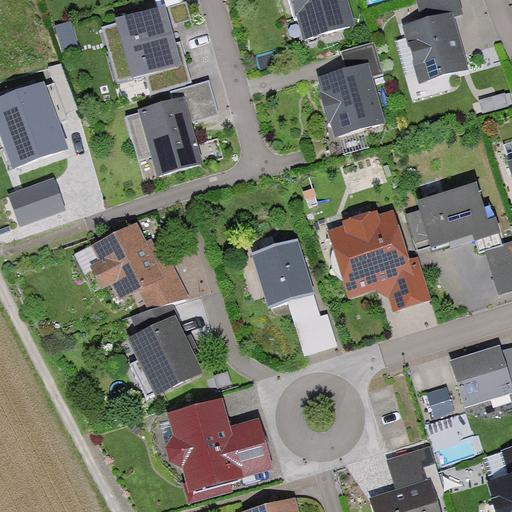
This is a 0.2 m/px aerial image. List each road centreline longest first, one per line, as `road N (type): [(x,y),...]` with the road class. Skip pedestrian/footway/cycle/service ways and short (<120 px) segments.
road 1 (track): [(0,291),(113,511)]
road 2 (residential): [(511,315),(365,365),(338,390)]
road 3 (residential): [(256,171),(79,227)]
road 4 (residential): [(207,0),(256,171)]
road 5 (residential): [(287,405),(233,351),(209,305)]
